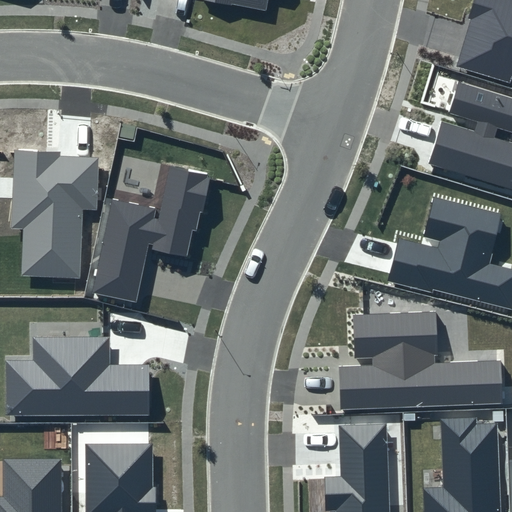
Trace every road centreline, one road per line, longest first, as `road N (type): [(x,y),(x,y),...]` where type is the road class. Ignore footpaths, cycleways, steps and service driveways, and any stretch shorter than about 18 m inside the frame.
road 1 (residential): [(335,131),(267,283),(248,346),(237,423),(239,511)]
road 2 (residential): [(335,131),(145,69),(0,54)]
road 3 (residential): [(372,0),(335,131)]
